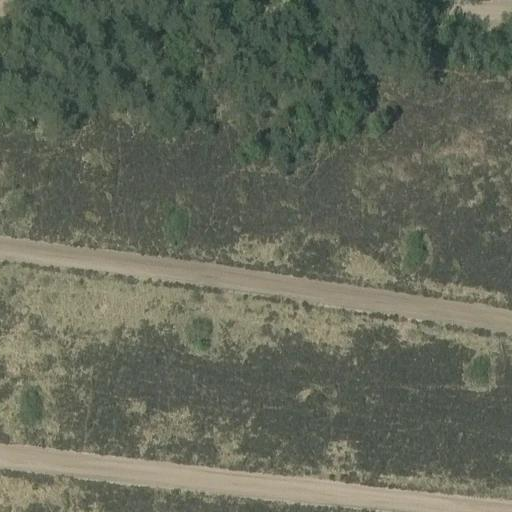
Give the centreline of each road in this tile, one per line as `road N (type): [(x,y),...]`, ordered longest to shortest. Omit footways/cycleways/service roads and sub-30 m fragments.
road 1 (track): [(0,253),(511,332)]
road 2 (track): [(485,511),(0,456)]
road 3 (track): [(178,0),(511,20)]
